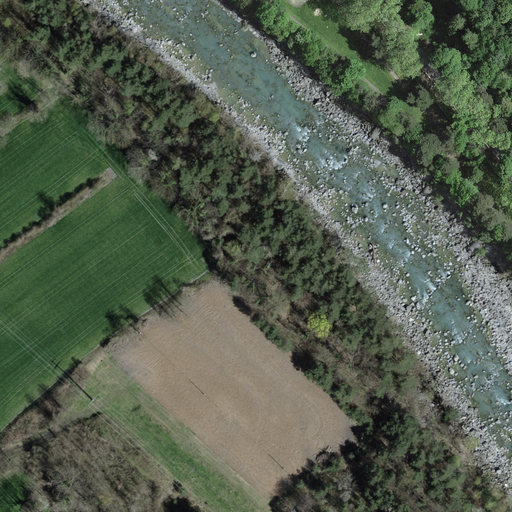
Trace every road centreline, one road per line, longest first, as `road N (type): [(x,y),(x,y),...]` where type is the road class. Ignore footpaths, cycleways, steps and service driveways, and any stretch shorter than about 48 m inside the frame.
road 1 (track): [(511,235),(336,0)]
road 2 (tertiary): [(511,161),(372,0)]
